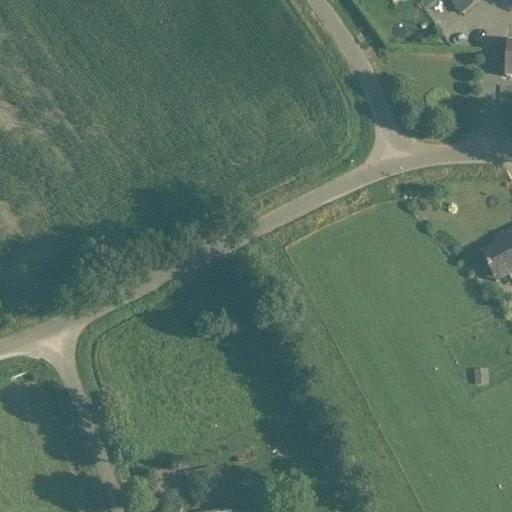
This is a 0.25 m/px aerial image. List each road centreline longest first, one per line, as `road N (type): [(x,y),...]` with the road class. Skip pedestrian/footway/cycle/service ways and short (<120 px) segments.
road 1 (unclassified): [(50,328),(394,165)]
road 2 (unclassified): [(118,511),(50,328)]
road 3 (unclassified): [(394,165),(365,70),(315,0)]
